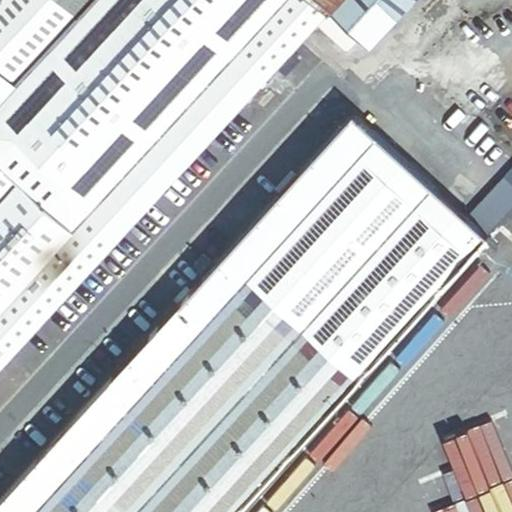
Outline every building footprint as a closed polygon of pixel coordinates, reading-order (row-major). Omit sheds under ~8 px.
[(287,47),(323,6),(316,0),(82,0),(71,13),(57,0),(0,0),(0,358),(269,66),(287,47)] [(82,0),(57,0),(71,13),(82,0)] [(329,0),(323,6),(364,43),(404,0),(329,0)] [(295,55),(287,47),(269,66),(279,73),(295,55)] [(359,369),(482,232),(347,112),(174,301),(200,323),(250,269),(359,369)] [(0,511),(227,511),(359,369),(250,269),(200,323),(174,301),(0,492),(0,511)]
